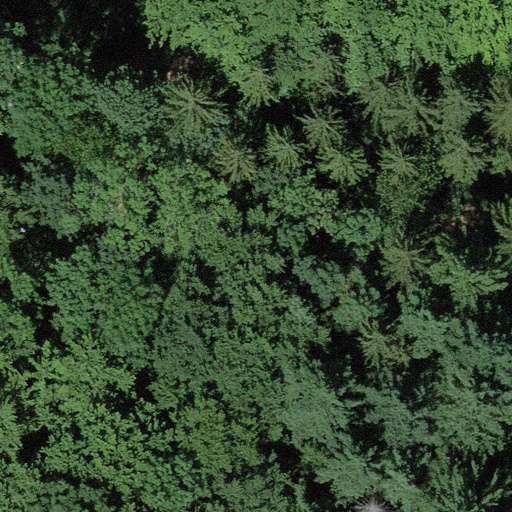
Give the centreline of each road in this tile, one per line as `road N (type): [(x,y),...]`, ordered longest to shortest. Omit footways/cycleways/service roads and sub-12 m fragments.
road 1 (track): [(0,66),(360,66),(511,37)]
road 2 (track): [(511,199),(0,182)]
